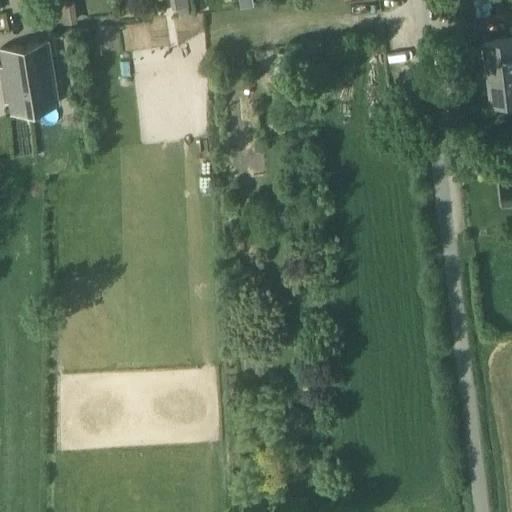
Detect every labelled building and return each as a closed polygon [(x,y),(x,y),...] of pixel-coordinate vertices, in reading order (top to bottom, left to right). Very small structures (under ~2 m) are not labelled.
[(73,0),(53,0),(55,12),(75,9),(73,0)] [(394,12),(394,0),(375,0),(375,11),(394,12)] [(493,6),(491,0),(473,0),(476,14),(490,12),(489,6),(493,6)] [(112,28),(88,32),(90,39),(101,37),(102,42),(115,40),(112,28)] [(511,36),(485,40),(485,42),(486,41),(490,70),(511,66),(511,36)] [(58,103),(48,40),(3,47),(6,67),(2,68),(7,98),(11,97),(13,110),(58,103)] [(341,44),(330,46),(332,57),(343,55),(341,44)] [(511,66),(490,70),(493,98),(492,98),(492,100),(511,97),(511,66)] [(511,202),(511,174),(500,176),(504,204),(511,202)]
